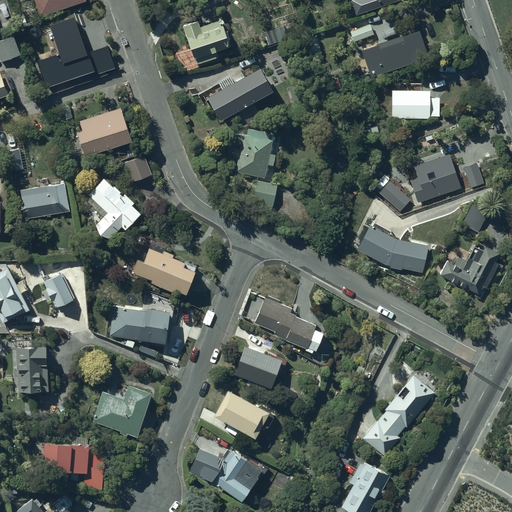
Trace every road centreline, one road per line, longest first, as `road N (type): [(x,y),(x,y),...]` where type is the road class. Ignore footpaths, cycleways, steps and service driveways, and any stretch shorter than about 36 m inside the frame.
road 1 (residential): [(253,231),(146,503)]
road 2 (residential): [(499,363),(253,231)]
road 3 (residential): [(253,231),(188,185),(120,0)]
road 4 (tertiary): [(499,363),(419,511)]
road 5 (unclassified): [(511,115),(473,0)]
